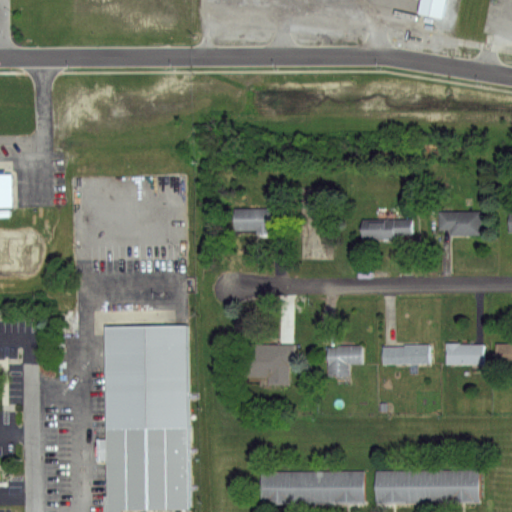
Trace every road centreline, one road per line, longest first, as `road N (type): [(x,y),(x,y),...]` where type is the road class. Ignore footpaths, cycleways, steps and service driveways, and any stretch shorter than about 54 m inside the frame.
road 1 (residential): [(0,56),(387,55),(511,73)]
road 2 (residential): [(511,285),(234,285)]
road 3 (residential): [(33,511),(33,373)]
